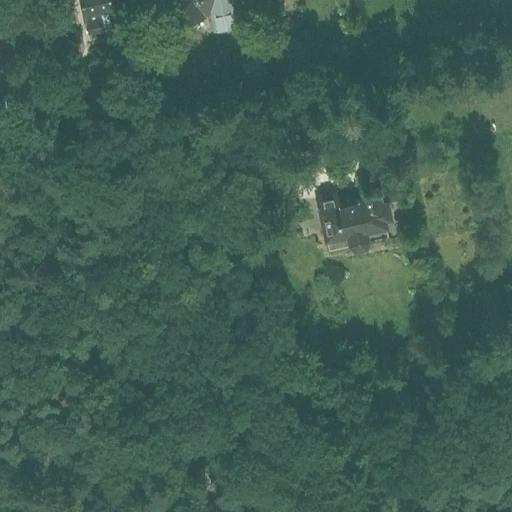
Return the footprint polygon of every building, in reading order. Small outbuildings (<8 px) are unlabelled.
[(101,11),(113,9),(111,0),(82,0),(90,34),(105,31),(101,11)] [(206,14),(209,14),(213,30),(240,24),(236,8),(242,6),(240,0),(163,0),(169,25),(206,16),(206,14)] [(431,43),(447,40),(442,22),(427,26),(431,43)] [(384,53),(377,27),(363,30),(369,57),(384,53)] [(312,71),(302,35),(284,41),(293,75),(312,71)] [(178,104),(173,79),(159,81),(164,107),(178,104)] [(73,83),(63,84),(67,117),(69,117),(70,127),(86,125),(85,112),(87,112),(85,84),(84,82),(73,83)] [(215,109),(223,143),(248,138),(240,103),(215,109)] [(388,202),(399,200),(398,192),(376,197),(375,194),(360,197),(360,200),(340,204),(338,195),(319,199),(329,247),(349,243),(355,247),(364,245),(368,240),(388,236),(386,226),(387,225),(386,218),(392,217),(388,202)]
